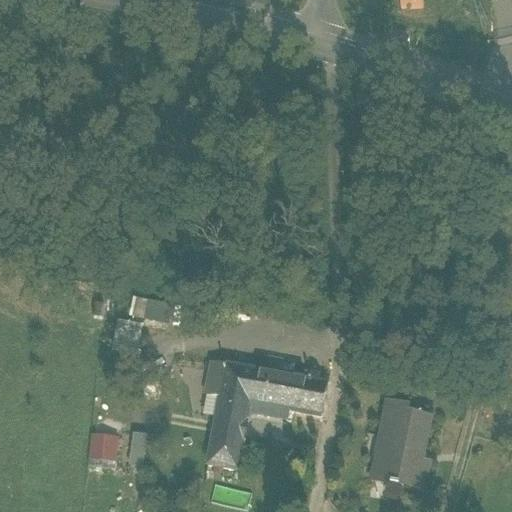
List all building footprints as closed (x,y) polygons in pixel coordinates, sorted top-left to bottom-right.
[(400,0),(400,10),(423,10),(422,0),(400,0)] [(128,324),(168,331),(172,308),(132,300),(128,324)] [(206,398),(220,401),(226,371),(212,368),(206,398)] [(250,406),(263,408),(269,379),(226,370),(226,371),(220,401),(216,420),(246,426),(248,416),(250,406)] [(327,391),(269,379),(263,408),(289,413),(321,420),(327,391)] [(402,490),(424,495),(424,493),(423,493),(429,465),(430,466),(430,464),(423,463),(432,419),(409,415),(410,409),(388,404),(388,405),(390,406),(383,439),(381,438),(371,485),(373,486),(375,479),(392,482),(390,489),(402,491),(402,490)] [(250,406),(248,416),(287,423),(289,413),(263,408),(250,406)] [(206,468),(237,475),(246,426),(216,420),(206,468)] [(134,433),(128,465),(143,468),(149,436),(134,433)] [(90,463),(117,463),(118,436),(91,435),(90,463)] [(373,486),(390,489),(392,482),(375,479),(373,486)]
